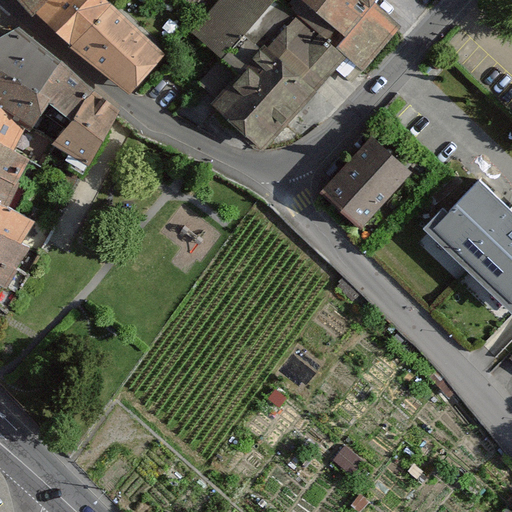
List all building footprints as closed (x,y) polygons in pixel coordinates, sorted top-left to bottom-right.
[(93,55),(132,16),(115,0),(54,0),(46,8),(93,55)] [(266,153),(349,59),(283,0),(227,0),(197,34),(225,59),(196,91),(266,153)] [(283,0),(349,59),(362,71),(401,27),(375,3),(377,0),(283,0)] [(173,58),(132,16),(93,55),(134,97),(173,58)] [(0,38),(0,39),(0,72),(52,104),(71,70),(21,30),(0,38)] [(71,70),(52,104),(72,120),(92,86),(71,70)] [(0,107),(34,129),(52,104),(0,72),(0,107)] [(137,118),(92,86),(72,120),(56,146),(102,174),(128,133),(137,118)] [(0,107),(0,143),(17,153),(34,129),(0,107)] [(339,178),(327,190),(365,226),(413,176),(375,140),(339,178)] [(0,143),(0,172),(24,184),(33,164),(17,153),(0,143)] [(0,172),(0,201),(13,209),(24,184),(0,172)] [(511,206),(481,177),(428,231),(507,308),(511,303),(511,206)] [(0,201),(0,235),(23,248),(36,224),(13,209),(0,201)] [(0,235),(0,261),(12,268),(23,248),(0,235)] [(0,261),(0,282),(4,284),(12,268),(0,261)] [(349,448),(335,465),(352,479),(366,462),(349,448)] [(355,491),(347,501),(357,509),(365,499),(355,491)]
